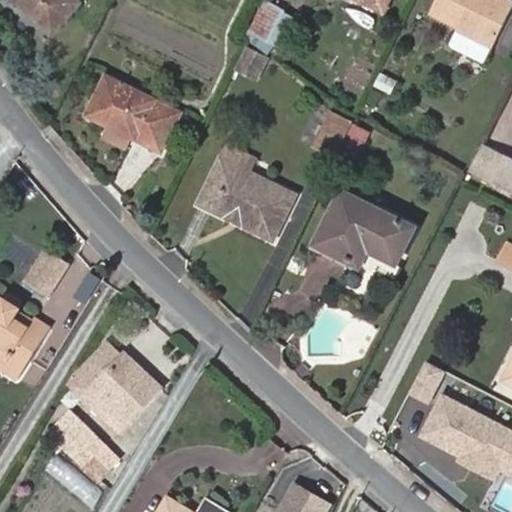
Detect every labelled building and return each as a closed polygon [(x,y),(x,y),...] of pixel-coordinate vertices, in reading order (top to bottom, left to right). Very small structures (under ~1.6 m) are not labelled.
[(79,2),(76,0),(15,0),(53,32),(79,2)] [(362,0),(384,11),(389,0),(362,0)] [(493,46),(511,7),(511,2),(507,0),(437,0),(431,12),(458,26),(457,28),(493,46)] [(281,48),(297,18),(265,2),(249,31),(281,48)] [(257,74),(266,58),(247,49),(239,66),(257,74)] [(378,71),(371,86),(390,94),(396,79),(378,71)] [(130,135),(160,151),(179,113),(107,77),(88,115),(110,125),(104,136),(125,146),(130,135)] [(352,124),(354,121),(331,110),(312,148),(336,158),(337,156),(352,124)] [(354,164),(369,133),(352,124),(337,156),(354,164)] [(511,190),(511,160),(482,145),(469,169),(511,190)] [(272,242),(295,196),(248,173),(255,160),(227,146),(198,205),(224,218),(230,205),(248,214),(242,227),(272,242)] [(415,227),(343,191),(316,244),(350,262),(358,245),(368,250),(397,265),(415,227)] [(248,214),(230,205),(224,218),(242,227),(248,214)] [(511,244),(507,242),(498,261),(511,268),(511,244)] [(360,267),(368,250),(358,245),(350,262),(360,267)] [(68,265),(46,251),(27,280),(49,294),(68,265)] [(30,361),(51,328),(35,319),(33,322),(29,328),(13,318),(17,312),(19,309),(4,299),(2,303),(0,301),(0,355),(9,361),(14,351),(30,361)] [(29,328),(33,322),(17,312),(13,318),(29,328)] [(94,386),(124,354),(109,341),(79,373),(94,386)] [(0,365),(20,378),(30,361),(14,351),(9,361),(0,355),(0,365)] [(129,422),(161,388),(125,353),(124,354),(94,386),(84,397),(108,419),(116,410),(129,422)] [(119,459),(105,443),(71,410),(49,433),(84,465),(94,455),(108,470),(119,459)] [(54,455),(43,472),(93,505),(104,488),(54,455)] [(108,470),(94,455),(84,465),(98,480),(108,470)] [(41,476),(16,511),(91,511),(92,511),(41,476)] [(296,483),(279,511),(326,511),(331,504),(296,483)] [(226,511),(227,511),(207,499),(197,511),(193,511),(168,497),(158,511),(226,511)]
